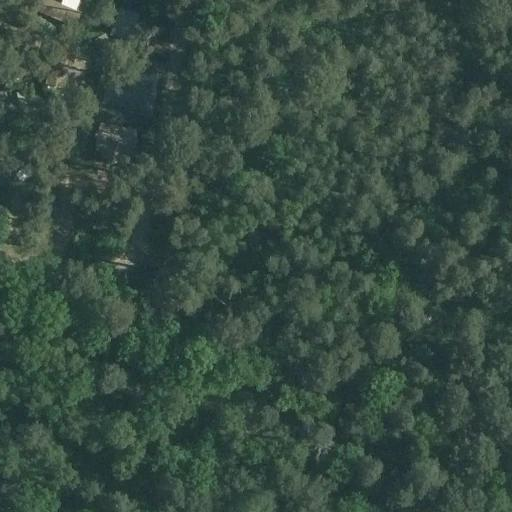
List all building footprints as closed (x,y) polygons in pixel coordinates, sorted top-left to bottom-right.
[(35,0),(26,0),(22,7),(59,29),(66,18),(35,0)] [(110,1),(99,0),(97,13),(108,14),(110,1)] [(137,0),(129,0),(119,29),(132,34),(144,2),(137,0)] [(2,28),(1,46),(36,54),(41,38),(2,28)] [(106,35),(95,40),(101,53),(112,47),(106,35)] [(142,65),(124,60),(114,99),(131,104),(142,65)] [(86,72),(69,69),(59,117),(76,121),(86,72)] [(85,130),(78,163),(90,166),(98,132),(85,130)] [(15,144),(0,156),(0,187),(0,188),(30,162),(15,144)]
